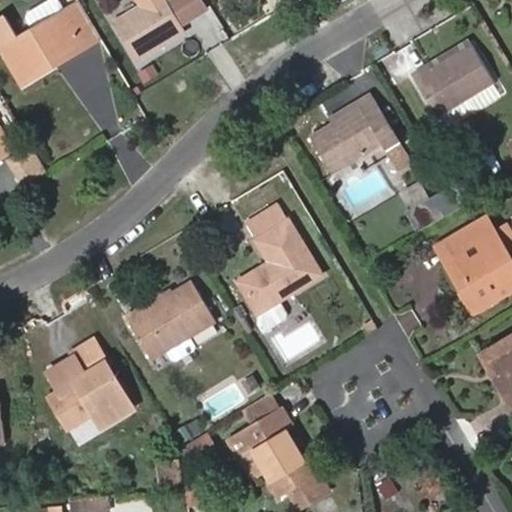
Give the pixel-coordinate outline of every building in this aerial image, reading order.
[(182,29),(166,4),(164,0),(157,0),(112,27),(134,64),(184,34),(182,29)] [(182,29),(206,16),(195,0),(173,0),(166,4),(182,29)] [(53,69),(99,41),(77,4),(64,12),(84,47),(51,65),(53,69)] [(51,65),(84,47),(64,12),(0,49),(0,52),(21,88),(53,69),(51,65)] [(473,46),(470,41),(427,65),(431,72),(473,46)] [(436,119),(495,84),(473,46),(431,72),(427,65),(411,75),(436,119)] [(381,151),(398,141),(372,99),(358,108),(330,124),(309,137),(330,174),(378,146),(381,151)] [(354,101),(327,118),(330,124),(358,108),(354,101)] [(11,152),(13,151),(0,128),(0,135),(10,151),(11,152)] [(0,158),(11,152),(10,151),(0,135),(0,158)] [(11,161),(30,183),(49,166),(31,144),(11,161)] [(453,185),(411,209),(423,230),(465,206),(453,185)] [(255,314),(320,276),(278,203),(246,222),(268,262),(271,267),(267,269),(264,264),(237,281),(255,314)] [(511,264),(491,229),(484,217),(441,242),(481,308),(511,289),(511,264)] [(511,264),(511,238),(502,222),(491,229),(511,264)] [(475,312),(481,308),(441,242),(435,246),(475,312)] [(130,318),(155,359),(215,324),(190,282),(130,318)] [(364,338),(376,330),(371,321),(359,328),(364,338)] [(511,334),(484,350),(500,376),(493,380),(504,399),(508,398),(511,404),(511,334)] [(106,426),(134,409),(91,339),(69,352),(71,356),(44,372),(58,394),(74,384),(83,400),(89,397),(106,426)] [(484,350),(477,354),(493,380),(500,376),(484,350)] [(271,394),(241,411),(252,430),(281,412),(271,394)] [(101,429),(106,426),(89,397),(83,400),(101,429)] [(297,451),(292,442),(284,429),(290,426),(281,412),(252,430),(229,442),(252,482),(266,473),(280,499),(291,492),(301,510),(330,494),(318,475),(313,478),(297,451)] [(212,457),(216,448),(209,435),(184,449),(194,467),(212,457)] [(297,451),(302,448),(298,439),(292,442),(297,451)] [(187,506),(200,504),(197,486),(185,487),(187,506)] [(69,501),(70,511),(87,511),(108,510),(106,497),(69,501)]
